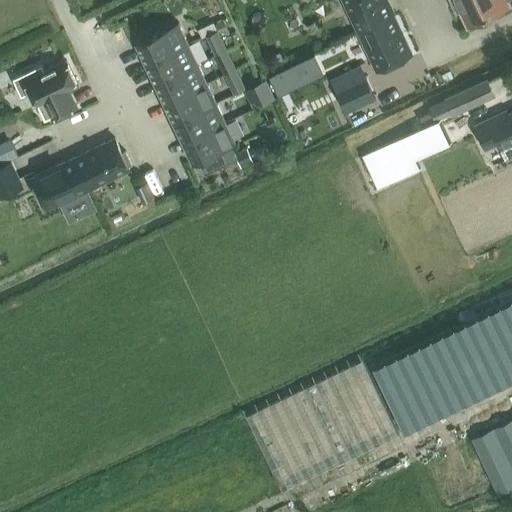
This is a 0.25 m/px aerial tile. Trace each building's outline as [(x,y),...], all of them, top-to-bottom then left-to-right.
[(357,12),(365,28),(393,15),(386,0),(342,0),(350,15),(357,12)] [(456,0),(468,24),(508,5),(505,0),(456,0)] [(365,28),(357,31),(376,70),(412,54),(393,15),(365,28)] [(140,40),(150,61),(188,43),(178,22),(140,40)] [(188,43),(150,61),(159,81),(197,63),(188,43)] [(68,91),(78,86),(66,61),(44,71),(42,65),(13,79),(21,95),(30,91),(36,105),(38,104),(45,119),(51,117),(52,118),(77,106),(71,94),(70,95),(68,91)] [(159,81),(169,101),(207,83),(197,63),(159,81)] [(346,112),(375,98),(365,75),(335,89),(346,112)] [(444,100),(451,115),(453,118),(497,98),(488,80),(444,100)] [(207,83),(169,101),(178,121),(216,103),(207,83)] [(242,110),(259,102),(254,90),(236,99),(242,110)] [(178,121),(188,141),(226,123),(216,103),(178,121)] [(511,152),(511,112),(491,123),(488,118),(476,124),(486,146),(498,141),(505,156),(511,152)] [(436,122),(383,146),(398,177),(417,169),(413,159),(447,143),(436,122)] [(226,123),(188,141),(197,161),(235,143),(226,123)] [(76,160),(88,185),(89,188),(100,183),(129,169),(128,166),(131,164),(125,151),(122,153),(115,138),(86,152),(75,157),(76,160)] [(0,162),(17,154),(12,144),(0,149),(0,162)] [(178,150),(168,156),(177,173),(188,168),(178,150)] [(224,153),(226,165),(249,161),(247,150),(224,153)] [(88,185),(76,160),(75,157),(32,177),(47,208),(89,188),(88,185)] [(23,187),(10,161),(0,165),(0,197),(0,198),(23,187)] [(511,290),(461,314),(246,416),(282,492),(511,382),(511,290)] [(511,420),(472,439),(498,495),(511,488),(511,420)] [(460,461),(469,456),(460,438),(451,443),(460,461)]
